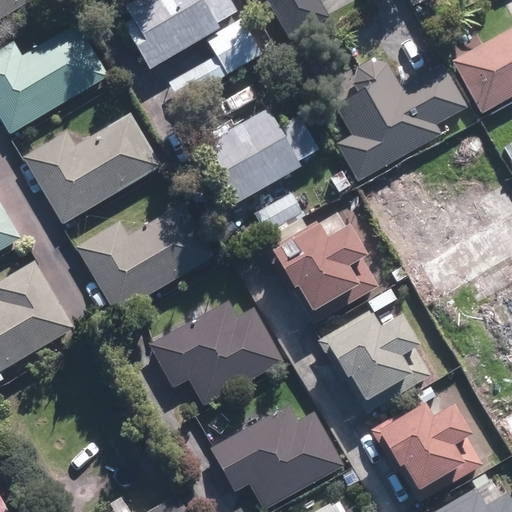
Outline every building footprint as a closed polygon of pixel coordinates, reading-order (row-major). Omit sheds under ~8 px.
[(0,0),(0,19),(32,0),(0,0)] [(138,0),(121,10),(128,23),(119,28),(145,72),(216,32),(213,28),(234,16),(224,0),(138,0)] [(261,0),(286,41),(325,18),(314,0),(261,0)] [(176,105),(225,77),(259,57),(239,21),(204,41),(214,57),(165,85),(176,105)] [(478,114),(511,94),(511,25),(449,61),(478,114)] [(105,79),(75,26),(19,59),(10,44),(0,49),(0,125),(7,137),(105,79)] [(367,59),(354,66),(350,82),(354,91),(331,105),(348,135),(333,144),(355,181),(439,134),(433,124),(464,106),(440,63),(398,88),(384,62),(367,59)] [(274,127),(264,110),(202,146),(209,158),(200,163),(226,208),(297,167),(294,163),(315,151),(294,115),(274,127)] [(159,169),(128,116),(72,149),(64,134),(20,159),(60,227),(159,169)] [(511,142),(503,147),(508,158),(511,155),(511,142)] [(411,162),(368,186),(415,270),(497,224),(477,188),(438,211),(411,162)] [(263,231),(299,211),(288,192),(252,212),(263,231)] [(0,246),(19,236),(0,204),(0,246)] [(211,258),(179,205),(124,238),(116,223),(72,248),(112,316),(211,258)] [(309,325),(375,286),(360,260),(363,258),(344,225),(323,238),(313,219),(261,250),(286,293),(289,291),(309,325)] [(0,368),(71,326),(31,259),(0,276),(0,368)] [(511,270),(465,299),(511,375),(511,270)] [(388,289),(366,302),(371,312),(394,299),(388,289)] [(225,300),(145,344),(169,388),(185,379),(200,406),(281,362),(251,307),(233,316),(225,300)] [(376,327),(365,309),(314,339),(339,382),(342,380),(362,413),(427,375),(412,349),(415,346),(397,315),(376,327)] [(429,385),(416,393),(420,401),(433,393),(429,385)] [(429,419),(418,400),(367,430),(392,472),(395,470),(415,504),(479,466),(464,440),(468,437),(449,406),(429,419)] [(294,420),(285,403),(206,448),(230,492),(246,483),(261,509),(341,464),(311,410),(294,420)] [(474,489),(488,481),(483,472),(469,480),(474,489)] [(481,507),(470,489),(430,511),(511,511),(501,495),(481,507)] [(186,511),(173,490),(136,511),(186,511)] [(0,511),(8,511),(0,498),(0,511)]
